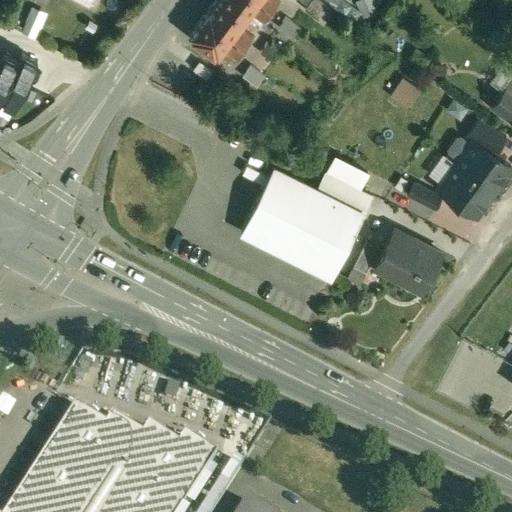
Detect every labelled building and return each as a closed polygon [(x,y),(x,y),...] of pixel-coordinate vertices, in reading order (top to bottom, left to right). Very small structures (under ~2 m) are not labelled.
[(244,17),(221,0),(216,0),(211,7),(210,7),(204,16),(230,36),(239,25),(244,17)] [(257,0),(221,0),(244,17),(250,10),(257,0)] [(272,9),(259,0),(257,0),(250,10),(263,20),(272,9)] [(278,0),(259,0),(272,9),(278,0)] [(29,33),(41,36),(48,10),(36,7),(29,33)] [(230,36),(204,16),(189,35),(216,55),(222,47),(230,36)] [(300,27),(286,17),(279,26),(293,37),(300,27)] [(258,39),(239,25),(230,36),(244,46),(247,42),(253,46),(258,39)] [(244,46),(230,36),(222,47),(235,57),(244,46)] [(511,43),(509,41),(499,54),(511,63),(511,43)] [(281,52),(267,42),(260,51),(274,62),(281,52)] [(0,58),(0,97),(20,57),(4,49),(0,58)] [(20,57),(0,97),(17,105),(40,58),(23,50),(20,57)] [(264,75),(250,65),(243,75),(256,85),(264,75)] [(404,106),(417,88),(397,75),(385,93),(404,106)] [(511,91),(506,87),(492,105),(511,119),(511,91)] [(506,134),(479,115),(466,134),(472,138),(473,137),(493,151),(506,134)] [(493,151),(473,137),(472,138),(456,161),(493,188),(511,164),(493,151)] [(493,188),(456,161),(438,186),(476,213),(493,188)] [(365,209),(273,162),(239,231),(330,277),(365,209)] [(440,194),(413,181),(407,193),(434,207),(440,194)] [(411,238),(394,230),(396,226),(394,224),(382,247),(373,264),(422,290),(424,287),(416,283),(423,269),(430,272),(441,249),(413,235),(411,238)] [(382,247),(366,238),(353,264),(364,270),(369,262),(373,264),(382,247)] [(6,390),(0,398),(0,407),(4,410),(14,395),(6,390)] [(180,511),(216,458),(185,438),(178,448),(148,428),(142,438),(112,418),(105,428),(75,409),(8,511),(180,511)] [(264,511),(246,500),(238,511),(264,511)]
